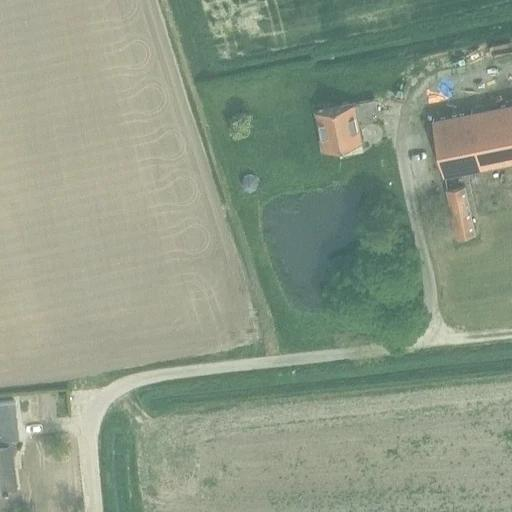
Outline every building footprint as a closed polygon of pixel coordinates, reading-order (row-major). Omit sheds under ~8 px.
[(357,118),(377,114),(374,99),(354,103),(316,110),(324,149),(362,141),(357,118)] [(443,173),(511,159),(511,102),(432,118),(443,173)] [(242,178),(241,184),(244,190),(250,191),(256,188),(258,182),(254,176),(248,174),(242,178)] [(456,238),(475,234),(464,186),(446,189),(456,238)] [(14,399),(0,400),(0,487),(14,486),(9,443),(6,444),(5,439),(18,437),(14,399)]
